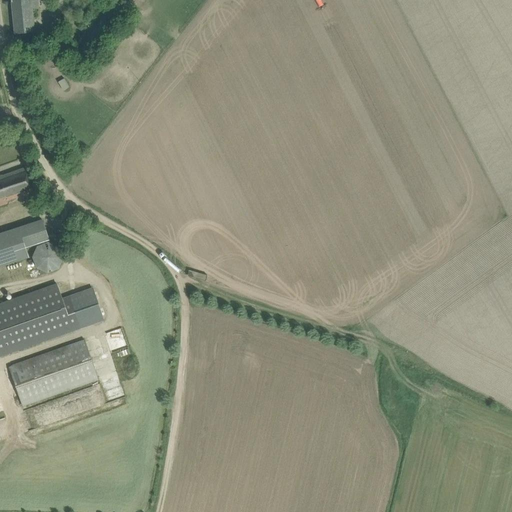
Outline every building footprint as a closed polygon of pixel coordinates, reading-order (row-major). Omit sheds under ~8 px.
[(39,8),(38,0),(11,0),(15,34),(35,32),(33,9),(39,8)] [(77,59),(87,66),(125,8),(112,0),(80,49),(83,51),(77,59)] [(59,81),(64,90),(70,87),(65,78),(59,81)] [(26,167),(17,170),(0,175),(0,204),(8,202),(7,200),(34,191),(26,167)] [(0,232),(0,266),(29,257),(26,248),(49,240),(42,219),(0,232)] [(34,256),(34,257),(34,258),(34,259),(34,261),(35,262),(35,263),(36,264),(36,265),(37,266),(38,267),(39,268),(40,268),(41,269),(42,270),(43,270),(44,271),(46,271),(47,271),(48,271),(49,271),(50,271),(52,271),(53,270),(54,270),(55,269),(56,269),(57,268),(58,267),(59,266),(59,265),(60,264),(61,263),(61,262),(62,261),(62,260),(62,258),(62,257),(62,256),(62,255),(62,254),(61,252),(61,251),(60,250),(60,249),(59,248),(58,247),(57,246),(56,246),(55,245),(54,244),(53,244),(52,243),(51,243),(48,243),(47,243),(46,243),(44,243),(43,244),(42,244),(41,245),(40,245),(39,246),(38,247),(37,248),(37,249),(36,250),(35,251),(35,252),(34,253),(34,255),(34,256)] [(93,288),(63,298),(57,283),(0,302),(0,356),(104,320),(93,288)] [(9,366),(22,405),(98,379),(84,340),(9,366)] [(72,442),(73,457),(81,456),(79,442),(72,442)]
